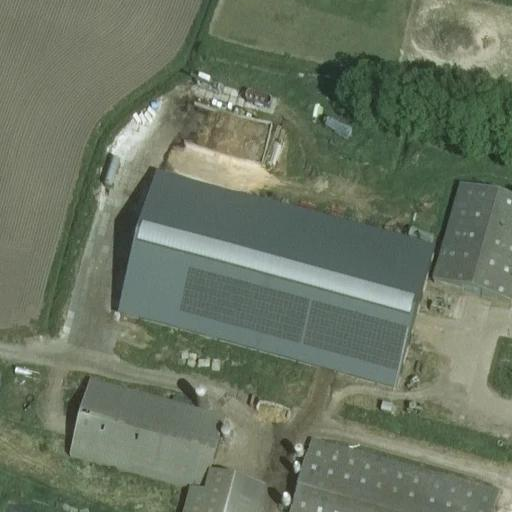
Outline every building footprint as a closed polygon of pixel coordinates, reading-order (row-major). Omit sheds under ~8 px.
[(185,134),(268,155),(276,125),(261,121),(257,136),(250,135),(253,121),(228,115),(229,113),(211,108),(207,120),(190,116),(185,134)] [(396,392),(434,253),(156,180),(119,315),(396,392)] [(511,202),(459,188),(433,284),(510,305),(511,299),(511,202)] [(15,366),(10,392),(40,398),(42,387),(70,393),(73,379),(15,366)] [(89,382),(68,458),(188,491),(182,511),(258,511),(264,491),(209,476),(224,419),(188,409),(190,404),(172,399),(170,404),(89,382)] [(491,511),(497,492),(309,441),(289,511),(491,511)]
